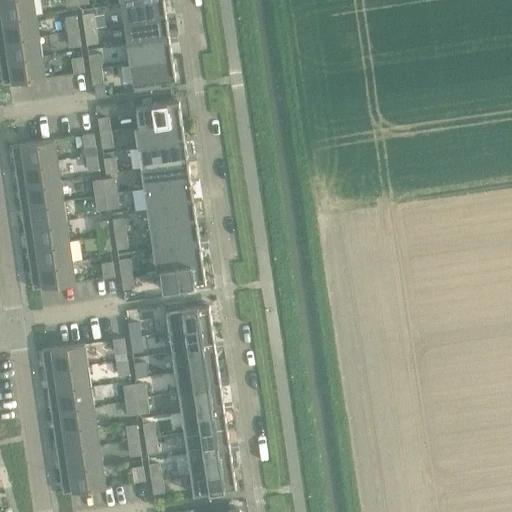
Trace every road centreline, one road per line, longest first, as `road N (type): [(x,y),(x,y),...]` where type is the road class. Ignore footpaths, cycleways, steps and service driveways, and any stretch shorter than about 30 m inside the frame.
road 1 (residential): [(262,511),(187,0)]
road 2 (residential): [(42,511),(12,322)]
